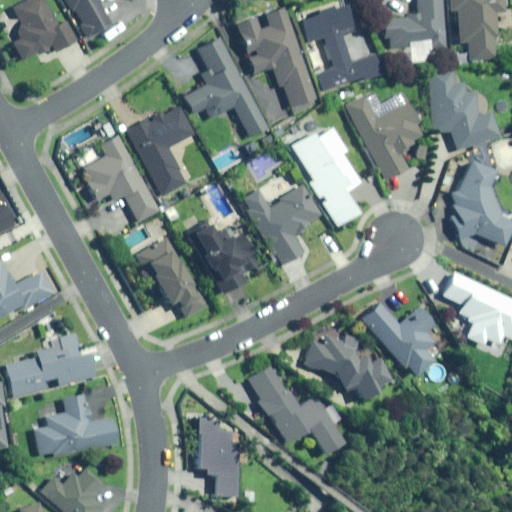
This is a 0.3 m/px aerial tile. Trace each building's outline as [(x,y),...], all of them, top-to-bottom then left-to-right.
[(18,63),(33,55),(34,58),(48,51),(50,53),(74,41),(63,20),(52,26),(39,0),(24,0),(8,9),(16,26),(11,28),(17,39),(8,44),(18,63)] [(58,0),(65,13),(69,11),(83,38),(107,26),(94,0),(58,0)] [(440,49),(435,0),(411,0),(413,16),(379,20),(381,38),(386,37),(387,48),(423,45),(424,51),(440,49)] [(455,43),(464,43),(464,62),(489,61),(488,37),(494,37),(493,13),(499,13),(498,0),(444,0),(445,11),(454,11),(455,43)] [(347,34),(336,3),(294,17),(303,44),(318,39),(328,70),(312,75),(317,92),(356,79),(357,81),(375,75),(368,56),(345,63),(336,38),(347,34)] [(275,8),(258,14),(262,25),(254,28),(250,17),(230,25),(248,74),(263,69),(271,88),(276,86),(285,108),(309,99),(275,8)] [(263,129),(212,37),(191,49),(203,71),(195,75),(201,86),(178,98),(188,116),(200,109),(206,120),(227,108),(244,139),(263,129)] [(426,90),(430,136),(445,131),(453,152),(494,137),(485,112),(475,116),(467,93),(462,95),(458,84),(452,86),(450,77),(450,70),(426,71),(426,88),(426,90)] [(337,108),(360,152),(351,157),(357,167),(366,162),(376,182),(403,168),(394,151),(409,143),(407,140),(418,134),(401,103),(371,119),(359,96),(337,108)] [(174,170),(175,170),(164,148),(189,135),(174,107),(144,122),(143,120),(122,131),(157,197),(181,184),(174,170)] [(341,152),(327,128),(289,151),(308,181),(304,183),(331,227),(352,214),(339,193),(355,184),(337,154),(341,152)] [(101,157),(77,169),(84,183),(82,184),(92,201),(105,194),(109,202),(118,197),(133,223),(155,210),(113,137),(95,145),(101,157)] [(490,171),(466,161),(452,194),(446,194),(449,211),(453,222),(447,224),(454,241),(469,235),(499,248),(509,223),(499,218),(487,199),(483,186),(490,171)] [(302,228),(306,225),(304,222),(316,215),(299,187),(264,207),(254,191),(241,199),(245,207),(240,209),(276,268),(299,254),(290,239),(304,231),(302,228)] [(175,217),(168,207),(160,212),(167,222),(175,217)] [(0,230),(8,226),(0,210),(0,230)] [(236,275),(255,264),(236,236),(226,242),(220,231),(211,236),(203,222),(185,232),(197,254),(195,255),(204,270),(206,269),(214,284),(210,286),(215,296),(240,281),(236,275)] [(148,275),(145,276),(161,306),(169,301),(179,319),(201,307),(164,239),(131,257),(139,271),(141,271),(144,269),(148,275)] [(9,286),(0,269),(0,316),(16,308),(18,311),(48,295),(36,272),(9,286)] [(453,315),(462,319),(461,321),(468,325),(462,338),(479,346),(482,340),(494,345),(499,336),(508,341),(511,332),(511,303),(448,273),(437,296),(458,306),(453,315)] [(356,320),(399,371),(402,369),(409,378),(429,362),(419,350),(428,342),(421,334),(430,327),(414,309),(393,326),(375,305),(356,320)] [(308,341),(300,364),(327,374),(337,391),(347,386),(357,403),(373,393),(371,389),(385,381),(368,350),(359,356),(349,352),(354,339),(339,333),(335,343),(322,338),(319,345),(308,341)] [(75,356),(70,334),(51,339),(53,347),(17,356),(19,362),(1,367),(8,398),(40,390),(38,382),(52,378),(54,386),(88,378),(82,354),(75,356)] [(281,394),(266,368),(244,380),(255,401),(253,403),(261,417),(265,414),(283,444),(306,431),(320,456),(340,444),(312,396),(299,403),(291,388),(281,394)] [(84,423),(79,395),(57,400),(59,412),(40,416),(42,424),(29,427),(34,456),(47,453),(48,457),(110,445),(105,419),(84,423)] [(194,422),(191,470),(196,471),(196,475),(209,476),(208,497),(228,498),(230,444),(224,444),(224,432),(211,432),(211,423),(194,422)] [(95,494),(93,491),(97,487),(80,471),(76,476),(65,466),(53,479),(51,477),(36,493),(57,511),(95,511),(93,509),(96,505),(90,500),(95,494)]
